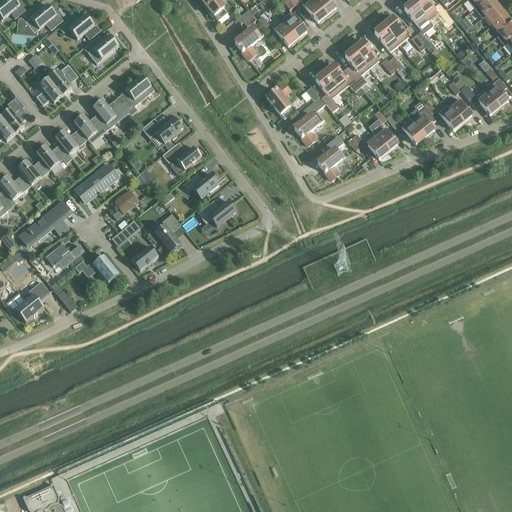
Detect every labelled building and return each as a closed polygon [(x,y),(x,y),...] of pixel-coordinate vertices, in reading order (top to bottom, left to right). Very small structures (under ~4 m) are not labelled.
[(0,0),(0,17),(3,21),(10,15),(15,21),(26,12),(21,6),(19,7),(13,0),(6,0),(4,2),(2,3),(0,0)] [(218,23),(227,15),(216,0),(215,0),(201,0),(200,1),(218,23)] [(288,0),(284,0),(282,2),(290,11),(294,7),(288,0)] [(327,18),(312,0),(308,0),(302,5),(318,25),(321,22),(321,23),(327,18)] [(328,0),(312,0),(327,18),(333,13),(333,12),(336,10),(328,0)] [(415,0),(412,2),(429,23),(438,15),(425,0),(415,0)] [(467,0),(467,1),(474,10),(487,0),(467,0)] [(495,4),(496,3),(493,0),(487,0),(474,10),(475,11),(478,8),(485,17),(498,7),(495,4)] [(433,28),(429,23),(412,2),(406,7),(407,8),(404,11),(421,32),(416,37),(423,46),(428,43),(423,36),(433,28)] [(21,19),(34,35),(46,26),(51,33),(63,22),(58,15),(56,17),(47,6),(37,14),(33,9),(21,19)] [(504,15),(505,14),(501,9),(500,10),(498,7),(485,17),(492,26),(505,16),(504,15)] [(239,19),(243,24),(252,16),(249,11),(239,19)] [(452,23),(445,13),(440,17),(448,26),(452,23)] [(291,14),(282,22),(298,42),(304,37),(303,36),(306,34),(291,14)] [(85,16),(68,30),(77,41),(84,36),(89,42),(101,32),(96,26),(94,28),(85,16)] [(252,16),(243,24),(247,28),(256,21),(252,16)] [(511,24),(510,22),(511,22),(507,16),(506,17),(505,16),(492,26),(499,35),(496,38),(497,38),(511,25),(511,24)] [(265,31),(270,27),(262,18),(258,21),(265,31)] [(383,26),(399,46),(408,39),(393,20),(389,22),(389,21),(383,26)] [(462,20),(461,21),(458,24),(464,31),(468,27),(462,20)] [(298,42),(282,22),(272,29),(288,48),(291,46),(292,47),(298,42)] [(504,46),(511,39),(511,25),(497,38),(504,46)] [(377,32),(374,34),(390,54),(399,46),(383,26),(377,31),(377,32)] [(256,28),(235,45),(241,53),(242,54),(249,62),(256,56),(255,55),(255,56),(249,49),(263,37),(256,28)] [(97,66),(119,48),(110,37),(100,45),(95,40),(83,50),(97,66)] [(423,46),(416,37),(411,41),(419,50),(423,46)] [(48,39),(43,43),(47,48),(52,44),(48,39)] [(353,50),(370,70),(367,66),(376,59),(363,43),(360,46),(359,45),(353,50)] [(52,44),(47,48),(54,56),(59,52),(52,44)] [(360,78),(370,70),(353,50),(347,55),(348,56),(345,58),(360,78)] [(38,67),(42,64),(35,57),(32,59),(38,67)] [(402,69),(394,58),(388,63),(397,74),(402,69)] [(29,62),(35,69),(38,67),(32,59),(29,62)] [(381,64),(389,74),(394,70),(386,61),(381,64)] [(330,69),(324,74),(340,94),(349,87),(334,67),(330,70),(330,69)] [(497,78),(489,69),(485,72),(492,82),(497,78)] [(72,84),(65,75),(62,78),(57,72),(48,79),(63,97),(72,90),(69,86),(72,84)] [(74,72),(68,77),(72,82),(78,77),(74,72)] [(340,94),(324,74),(318,79),(315,82),(328,98),(322,102),(332,114),(339,109),(332,101),(340,94)] [(154,92),(142,77),(125,91),(134,102),(125,109),(120,103),(129,115),(128,113),(154,92)] [(63,97),(48,79),(39,87),(44,93),(36,99),(43,107),(51,101),(54,105),(63,97)] [(499,80),(484,92),(499,111),(505,106),(505,105),(508,102),(501,94),(506,90),(499,80)] [(448,87),(456,96),(461,93),(460,92),(453,83),(448,87)] [(284,121),(293,114),(282,99),(289,93),(284,86),(276,92),(274,93),(266,99),(284,121)] [(467,87),(461,93),(468,101),(474,109),(479,104),(475,99),(476,98),(467,87)] [(319,99),(311,89),(306,93),(314,103),(319,99)] [(499,111),(484,92),(476,98),(475,99),(479,104),(489,117),(493,115),(499,111)] [(319,99),(310,107),(314,112),(323,104),(319,99)] [(448,107),(463,126),(469,121),(468,120),(471,117),(457,100),(448,107)] [(120,103),(110,111),(102,102),(93,109),(110,130),(129,115),(120,103)] [(428,103),(424,107),(427,111),(431,117),(436,113),(428,103)] [(448,107),(439,114),(453,132),(456,130),(457,130),(463,126),(448,107)] [(93,109),(100,119),(91,126),(83,117),(74,124),(91,145),(110,130),(93,109)] [(410,122),(411,121),(426,140),(432,135),(431,134),(434,132),(430,127),(435,123),(425,109),(418,115),(415,111),(407,117),(407,118),(410,122)] [(10,110),(1,117),(15,136),(25,128),(22,124),(30,118),(23,110),(15,116),(10,110)] [(386,121),(379,113),(379,112),(374,116),(382,125),(386,121)] [(302,140),(308,148),(315,142),(315,141),(314,142),(309,135),(324,122),(316,113),(294,131),(300,138),(300,139),(301,140),(302,140)] [(1,117),(0,118),(0,141),(3,139),(6,143),(15,136),(1,117)] [(386,121),(394,130),(398,127),(391,117),(386,121)] [(283,124),(281,121),(278,124),(282,129),(291,121),(289,119),(283,124)] [(174,121),(162,131),(154,121),(141,132),(149,141),(155,136),(164,147),(171,141),(172,142),(176,139),(176,138),(183,132),(174,121)] [(420,145),(426,140),(411,121),(401,129),(416,147),(419,144),(420,145)] [(74,124),(82,134),(72,142),(65,132),(55,139),(69,157),(69,156),(88,142),(91,145),(74,124)] [(350,126),(345,130),(349,134),(353,130),(350,126)] [(383,128),(373,136),(389,154),(395,149),(394,149),(397,146),(383,128)] [(360,149),(365,145),(357,136),(352,140),(360,149)] [(367,147),(379,161),(382,158),(383,159),(389,154),(373,136),(376,140),(367,147)] [(55,139),(55,140),(63,149),(54,157),(46,147),(37,155),(50,172),(63,162),(66,165),(72,160),(69,156),(69,157),(55,139)] [(360,149),(352,140),(348,143),(355,153),(360,149)] [(178,177),(179,178),(201,159),(193,149),(182,158),(174,148),(162,157),(171,168),(172,167),(179,176),(178,177)] [(342,161),(335,151),(317,165),(324,173),(323,173),(325,175),(331,182),(339,177),(338,176),(332,169),(342,161)] [(31,187),(50,172),(37,155),(36,155),(44,165),(35,172),(27,162),(18,170),(31,187)] [(137,162),(133,165),(137,171),(142,168),(137,162)] [(79,197),(80,196),(85,192),(91,200),(92,201),(119,180),(108,166),(75,191),(79,197)] [(18,170),(17,170),(25,180),(16,187),(8,177),(0,183),(0,186),(13,202),(31,187),(18,170)] [(150,187),(157,182),(148,170),(142,176),(150,187)] [(191,191),(200,202),(219,187),(210,176),(202,183),(197,176),(183,188),(187,194),(191,191)] [(0,187),(6,195),(0,199),(0,218),(16,206),(13,202),(0,186),(0,187)] [(123,215),(136,207),(138,203),(139,203),(130,192),(117,200),(115,204),(114,205),(123,215)] [(172,196),(167,200),(171,204),(176,200),(172,196)] [(51,228),(54,231),(59,238),(69,230),(59,218),(69,210),(62,202),(18,238),(24,245),(27,248),(51,228)] [(42,202),(36,207),(40,212),(40,213),(46,208),(46,207),(42,202)] [(237,214),(228,203),(217,211),(212,204),(197,215),(206,226),(211,222),(217,229),(237,214)] [(186,233),(172,216),(162,224),(164,227),(154,235),(170,256),(181,247),(173,236),(181,229),(185,234),(186,233)] [(134,222),(123,231),(129,239),(141,230),(134,222)] [(6,235),(0,240),(0,241),(12,257),(19,252),(6,235)] [(84,254),(79,247),(70,255),(63,245),(45,259),(40,263),(53,279),(63,271),(74,262),(79,258),(81,256),(84,254)] [(131,263),(140,273),(146,268),(146,269),(152,264),(158,259),(150,248),(131,263)] [(258,252),(247,257),(250,262),(260,257),(258,252)] [(77,267),(74,270),(79,275),(81,273),(88,281),(98,272),(108,285),(119,276),(104,257),(94,266),(92,263),(87,268),(83,263),(77,267)] [(77,267),(83,263),(79,258),(74,262),(77,267)] [(26,325),(34,319),(37,317),(37,316),(44,310),(39,303),(50,294),(41,283),(22,299),(25,302),(15,311),(26,325)] [(64,292),(63,293),(57,297),(68,310),(76,307),(78,310),(79,310),(64,292)] [(23,499),(23,500),(28,511),(65,511),(64,510),(64,509),(63,509),(62,508),(62,507),(61,507),(60,506),(59,506),(58,505),(57,505),(58,505),(58,504),(58,503),(59,502),(59,501),(59,500),(59,499),(59,498),(58,497),(53,486),(52,485),(52,486),(51,486),(51,487),(51,488),(37,494),(26,499),(26,498),(25,498),(24,498),(23,498),(23,499)]
